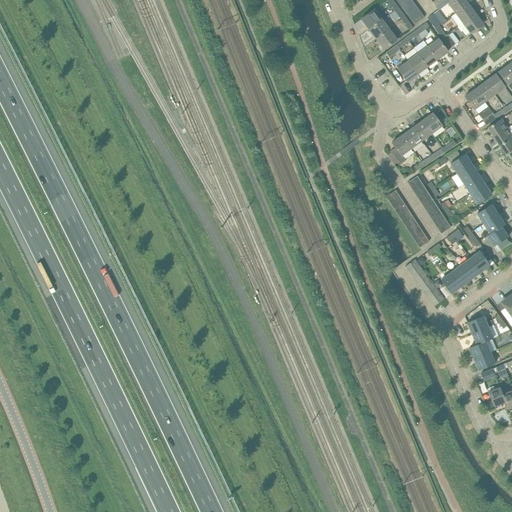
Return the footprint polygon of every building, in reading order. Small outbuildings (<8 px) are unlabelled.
[(394,11),(398,8),(392,0),(387,0),(394,11)] [(405,12),(415,5),(411,0),(410,0),(402,7),(405,12)] [(455,13),(468,4),(465,0),(451,0),(448,3),(455,13)] [(460,26),(476,14),(468,4),(455,13),(451,17),(458,27),(460,26)] [(409,16),(419,9),(415,5),(405,12),(409,16)] [(405,17),(398,8),(394,11),(401,20),(405,17)] [(369,29),(382,20),(374,9),(361,19),(369,29)] [(413,21),(422,14),(419,9),(409,16),(413,21)] [(415,24),(424,17),(422,14),(413,21),(415,24)] [(439,26),(441,24),(433,14),(428,18),(435,28),(439,25),(439,26)] [(470,34),(483,24),(476,14),(460,26),(462,29),(465,27),(470,34)] [(411,25),(405,17),(401,20),(407,28),(411,25)] [(376,39),(389,29),(382,20),(369,29),(376,39)] [(423,25),(416,30),(419,34),(426,29),(423,25)] [(446,36),(439,26),(439,25),(435,28),(442,38),(446,36)] [(384,49),(392,44),(397,40),(389,29),(376,39),(384,49)] [(413,32),(406,37),(409,41),(416,36),(413,32)] [(450,49),(456,44),(448,34),(446,36),(442,38),(450,49)] [(399,49),(409,41),(406,37),(397,45),(399,49)] [(460,42),(466,49),(471,45),(465,37),(460,42)] [(438,59),(448,52),(438,39),(428,46),(438,59)] [(397,45),(386,52),(389,57),(400,50),(399,49),(397,45)] [(428,67),(438,59),(428,46),(418,53),(428,67)] [(418,74),(428,67),(418,53),(408,61),(418,74)] [(407,82),(418,74),(408,61),(398,68),(407,82)] [(508,85),(511,82),(511,69),(508,64),(498,72),(508,85)] [(495,95),(505,87),(495,74),(485,82),(495,95)] [(485,102),(495,95),(485,82),(475,89),(485,102)] [(474,110),(485,102),(475,89),(465,96),(474,110)] [(497,118),(507,111),(505,107),(494,114),(497,118)] [(494,115),(492,112),(482,120),(486,125),(497,118),(494,114),(494,115)] [(432,134),(434,132),(442,126),(432,113),(422,120),(432,134)] [(494,137),(507,128),(501,119),(488,127),(494,137)] [(422,141),(432,134),(422,120),(412,128),(422,141)] [(412,148),(421,141),(422,141),(412,128),(402,135),(412,148)] [(500,146),(511,137),(511,134),(507,128),(494,137),(500,146)] [(400,165),(405,161),(404,159),(402,156),(412,148),(402,135),(392,142),(395,147),(390,151),(400,165)] [(511,137),(500,146),(506,155),(509,153),(511,150),(511,137)] [(453,141),(446,146),(448,150),(456,145),(453,141)] [(457,174),(471,164),(465,154),(450,163),(457,174)] [(464,184),(478,174),(471,164),(457,174),(464,184)] [(471,194),(485,185),(478,174),(464,184),(471,194)] [(407,182),(411,188),(421,181),(417,176),(407,182)] [(411,188),(414,193),(424,186),(421,181),(411,188)] [(477,204),(483,200),(491,195),(485,185),(471,194),(477,204)] [(414,193),(418,198),(427,191),(424,186),(414,193)] [(386,197),(389,202),(399,195),(396,190),(386,197)] [(418,198),(421,203),(431,197),(427,191),(418,198)] [(389,202),(392,207),(402,200),(399,195),(389,202)] [(421,203),(424,208),(434,202),(431,197),(421,203)] [(392,207),(396,212),(406,205),(402,200),(392,207)] [(424,208),(428,213),(438,207),(434,202),(424,208)] [(484,224),(498,215),(491,204),(477,214),(484,224)] [(396,212),(399,217),(409,211),(406,205),(396,212)] [(428,213),(431,218),(441,212),(438,207),(428,213)] [(399,217),(402,222),(412,216),(409,211),(399,217)] [(431,218),(434,224),(444,217),(441,212),(431,218)] [(487,236),(501,227),(505,225),(498,215),(484,224),(490,234),(487,236)] [(402,222),(406,227),(416,221),(412,216),(402,222)] [(434,224),(438,229),(448,222),(444,217),(434,224)] [(406,227),(409,232),(419,226),(416,221),(406,227)] [(451,227),(448,222),(438,229),(441,234),(451,227)] [(409,232),(413,238),(422,231),(419,226),(409,232)] [(494,247),(508,237),(501,227),(487,236),(494,247)] [(422,231),(413,238),(416,243),(426,236),(422,231)] [(416,243),(419,248),(429,241),(426,236),(416,243)] [(435,252),(441,247),(438,243),(432,248),(435,252)] [(480,272),(490,265),(480,251),(470,258),(480,272)] [(471,279),(480,272),(470,258),(460,266),(471,279)] [(409,271),(419,264),(415,259),(405,266),(409,271)] [(412,276),(422,269),(419,264),(409,271),(412,276)] [(461,287),(471,279),(460,266),(451,273),(461,287)] [(416,281),(426,274),(422,269),(412,276),(416,281)] [(451,294),(461,287),(451,273),(441,280),(451,294)] [(419,286),(429,278),(426,274),(416,281),(419,286)] [(423,290),(433,283),(429,278),(419,286),(423,290)] [(427,295),(436,288),(433,283),(423,290),(427,295)] [(430,300),(440,293),(436,288),(427,295),(430,300)] [(511,326),(511,293),(511,292),(505,297),(507,298),(501,302),(507,310),(502,314),(511,326)] [(434,306),(444,299),(440,293),(430,300),(434,306)] [(472,334),(488,327),(483,316),(467,323),(472,334)] [(503,328),(506,326),(507,326),(502,320),(499,322),(503,328)] [(477,345),(492,338),(488,327),(472,334),(477,345)] [(474,359),(490,352),(485,342),(493,339),(492,338),(477,345),(469,348),(474,359)] [(479,370),(488,366),(495,364),(490,352),(474,359),(479,370)] [(511,360),(503,364),(505,368),(511,365),(511,360)] [(495,409),(501,406),(500,404),(506,402),(499,387),(488,392),(495,409)] [(511,390),(503,394),(500,387),(499,387),(506,402),(509,411),(511,410),(511,390)]
